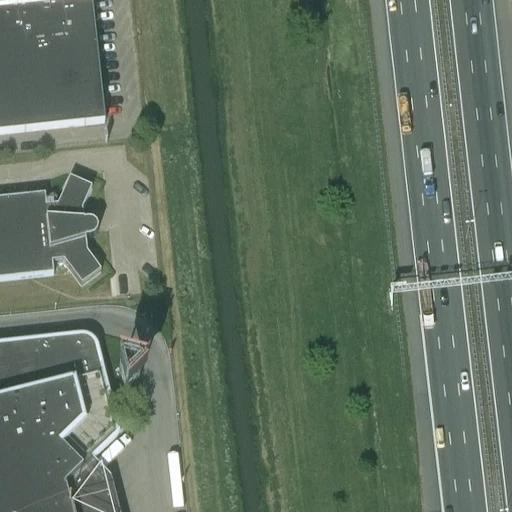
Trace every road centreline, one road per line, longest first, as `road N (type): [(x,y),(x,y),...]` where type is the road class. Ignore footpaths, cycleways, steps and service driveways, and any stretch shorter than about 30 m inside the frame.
road 1 (motorway): [(408,0),(463,511)]
road 2 (motorway): [(511,354),(471,0)]
road 3 (unknown): [(0,188),(89,175),(103,190),(126,280)]
